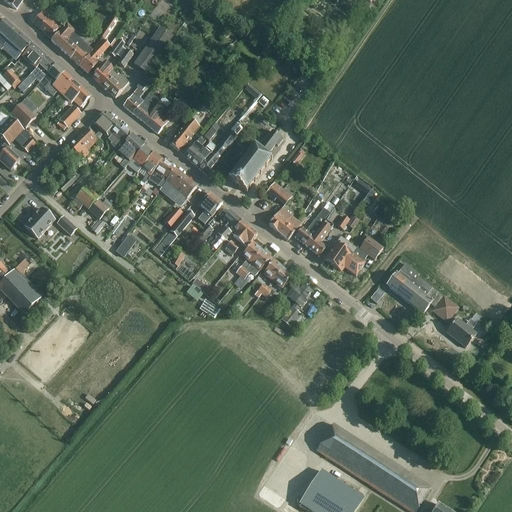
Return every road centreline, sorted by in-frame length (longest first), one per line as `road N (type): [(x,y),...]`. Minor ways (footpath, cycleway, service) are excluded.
road 1 (tertiary): [(511,436),(104,104)]
road 2 (residential): [(0,217),(104,104)]
road 3 (tertiary): [(104,104),(17,21)]
